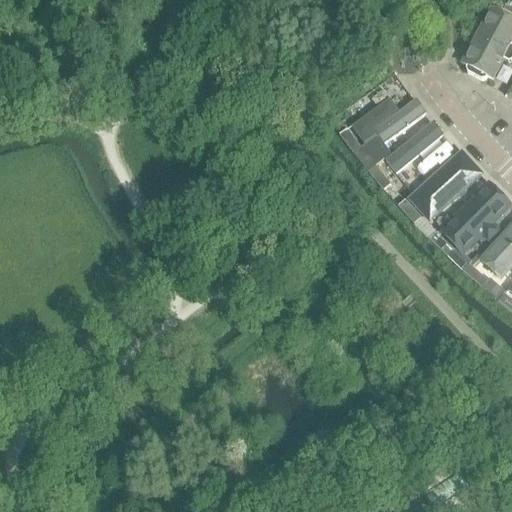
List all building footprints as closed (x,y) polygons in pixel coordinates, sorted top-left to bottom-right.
[(511,6),(508,4),(503,13),(511,18),(511,6)] [(463,69),(491,85),(511,49),(511,25),(494,15),(463,69)] [(416,106),(377,134),(386,147),(425,119),(416,106)] [(432,127),(390,163),(401,176),(443,140),(432,127)] [(391,157),(390,157),(377,139),(361,151),(347,132),(339,138),(354,158),(368,175),(375,168),(376,169),(391,157)] [(460,159),(410,204),(430,226),(480,181),(460,159)] [(391,187),(381,175),(376,169),(375,168),(368,175),(383,194),(391,187)] [(490,187),(441,236),(463,258),(511,209),(490,187)] [(436,236),(422,221),(405,203),(398,209),(414,228),(429,243),(436,236)] [(511,226),(480,262),(503,282),(511,272),(511,226)] [(454,253),(436,236),(429,243),(447,260),(454,253)] [(506,295),(505,295),(490,281),(488,283),(469,267),(463,274),(463,275),(481,291),(498,304),(504,297),(506,295)] [(511,302),(504,297),(498,304),(511,315),(511,302)]
